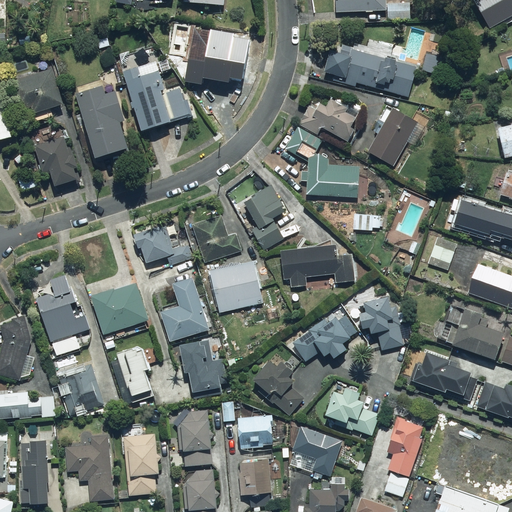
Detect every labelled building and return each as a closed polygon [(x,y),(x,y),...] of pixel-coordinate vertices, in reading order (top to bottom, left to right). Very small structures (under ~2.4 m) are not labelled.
[(334,0),(335,11),(386,11),(386,0),(334,0)] [(511,0),(490,0),(505,23),(511,18),(511,0)] [(410,4),(388,4),(388,21),(410,21),(410,4)] [(204,91),(231,44),(209,31),(200,45),(184,36),(175,52),(189,60),(179,77),(204,91)] [(108,37),(97,39),(99,51),(111,49),(108,37)] [(332,44),(324,74),(335,76),(334,82),(356,88),(357,84),(410,97),(417,68),(376,57),(378,47),(366,44),(364,52),(332,44)] [(179,88),(166,92),(161,75),(172,72),(168,58),(123,72),(141,133),(195,116),(190,99),(183,101),(179,88)] [(64,105),(52,68),(19,78),(21,85),(16,87),(23,111),(32,109),(36,122),(54,117),(52,108),(64,105)] [(102,88),(77,96),(97,160),(129,150),(120,122),(125,121),(116,92),(105,95),(102,88)] [(0,140),(12,137),(0,94),(0,140)] [(311,106),(299,125),(317,136),(321,128),(348,143),(355,131),(351,128),(356,119),(346,112),(347,109),(330,99),(326,107),(320,103),(316,109),(311,106)] [(424,128),(392,109),(386,119),(381,116),(372,131),(378,134),(367,152),(393,168),(413,135),(418,138),(424,128)] [(511,125),(497,129),(505,160),(511,158),(511,125)] [(307,183),(306,195),(358,197),(359,169),(328,168),(328,157),(316,157),(323,141),(298,127),(286,149),(308,162),(308,172),(302,171),(302,183),(307,183)] [(64,138),(35,147),(44,175),(50,173),(54,188),(77,181),(73,170),(79,169),(74,154),(70,156),(64,138)] [(511,174),(507,173),(501,195),(511,198),(511,174)] [(456,174),(453,186),(472,192),(475,179),(456,174)] [(20,180),(24,191),(39,186),(35,175),(20,180)] [(273,186),(243,204),(257,228),(251,231),(264,252),(286,239),(274,220),(285,214),(281,208),(285,206),(273,186)] [(461,202),(454,225),(491,236),(492,232),(511,238),(511,212),(506,211),(504,215),(461,202)] [(221,215),(192,225),(206,263),(242,250),(236,233),(228,236),(221,215)] [(381,216),(353,215),(353,231),(374,232),(374,228),(380,228),(381,216)] [(161,228),(133,238),(138,254),(142,253),(146,264),(167,257),(170,266),(193,258),(189,244),(173,249),(171,244),(167,245),(161,228)] [(458,244),(437,237),(429,263),(449,270),(458,244)] [(337,246),(280,251),(282,280),(290,279),(290,287),(306,285),(305,278),(334,275),(334,284),(355,282),(353,255),(338,256),(337,246)] [(252,260),(208,271),(219,314),(263,302),(252,260)] [(511,276),(478,265),(467,294),(511,310),(511,276)] [(54,293),(35,300),(56,357),(80,348),(75,334),(90,329),(85,315),(73,319),(68,307),(75,305),(65,276),(50,281),(54,293)] [(208,331),(192,279),(171,285),(178,307),(160,312),(170,343),(208,331)] [(136,282),(91,296),(104,336),(149,321),(136,282)] [(389,298),(357,305),(363,331),(370,329),(372,337),(378,336),(381,352),(405,347),(400,324),(389,327),(387,321),(393,319),(389,298)] [(482,315),(465,309),(463,314),(455,310),(449,323),(453,325),(447,342),(453,344),(452,346),(495,363),(506,336),(478,325),(482,315)] [(0,375),(20,381),(31,340),(24,316),(12,320),(13,322),(0,326),(4,339),(0,353),(0,375)] [(325,320),(291,346),(307,361),(319,351),(324,358),(330,355),(334,360),(346,350),(343,346),(351,340),(350,338),(357,332),(346,317),(339,322),(335,318),(327,324),(325,320)] [(511,339),(509,338),(501,363),(511,366),(511,339)] [(209,341),(179,347),(184,374),(188,373),(193,400),(222,394),(220,383),(227,381),(223,359),(213,361),(209,341)] [(136,350),(120,355),(135,403),(156,396),(147,370),(151,368),(146,352),(137,355),(136,350)] [(416,366),(410,381),(445,394),(446,391),(463,397),(471,374),(448,366),(450,362),(426,354),(421,367),(416,366)] [(261,389),(259,391),(271,405),(274,402),(287,417),(306,401),(292,385),(294,383),(290,378),(294,374),(283,361),(276,367),(271,361),(251,379),(261,389)] [(94,369),(61,380),(72,416),(101,406),(96,391),(100,389),(94,369)] [(485,382),(476,407),(508,419),(509,418),(511,418),(511,387),(506,385),(504,389),(485,382)] [(336,419),(335,424),(373,436),(380,414),(362,408),(364,404),(356,401),(359,391),(345,387),(343,394),(332,391),(324,415),(336,419)] [(0,394),(0,419),(19,418),(19,419),(31,418),(31,417),(42,416),(42,418),(55,416),(53,396),(28,399),(28,392),(0,394)] [(235,407),(222,403),(223,422),(236,421),(235,407)] [(212,466),(208,411),(183,413),(183,423),(178,423),(181,452),(184,452),(185,468),(212,466)] [(270,417),(238,419),(239,450),(264,448),(264,446),(272,445),(270,417)] [(423,425),(397,417),(387,453),(393,454),(388,471),(411,478),(422,438),(419,437),(423,425)] [(342,442),(301,426),(291,452),(295,453),(292,463),(329,477),(342,442)] [(473,434),(448,433),(447,453),(453,453),(453,474),(494,488),(503,464),(472,453),(473,434)] [(156,435),(124,437),(130,499),(157,496),(155,475),(160,475),(156,435)] [(91,447),(66,448),(66,472),(79,472),(79,481),(90,481),(91,501),(112,501),(110,437),(91,438),(91,447)] [(8,471),(3,471),(4,442),(0,441),(0,492),(7,493),(8,471)] [(49,505),(45,441),(20,443),(23,480),(21,480),(22,504),(30,504),(30,506),(49,505)] [(270,461),(240,463),(242,496),(272,494),(270,461)] [(215,511),(214,471),(190,472),(190,481),(186,481),(187,511),(215,511)] [(409,480),(390,473),(384,491),(403,498),(409,480)] [(330,490),(309,490),(309,509),(304,509),(304,511),(335,511),(336,508),(345,509),(345,502),(349,503),(350,490),(345,489),(346,479),(330,478),(330,490)] [(441,495),(444,486),(439,484),(436,493),(441,495)] [(495,511),(498,505),(498,504),(444,486),(441,495),(435,511),(495,511)] [(397,511),(398,511),(361,497),(355,511),(397,511)] [(0,511),(11,511),(14,503),(0,499),(0,511)]
